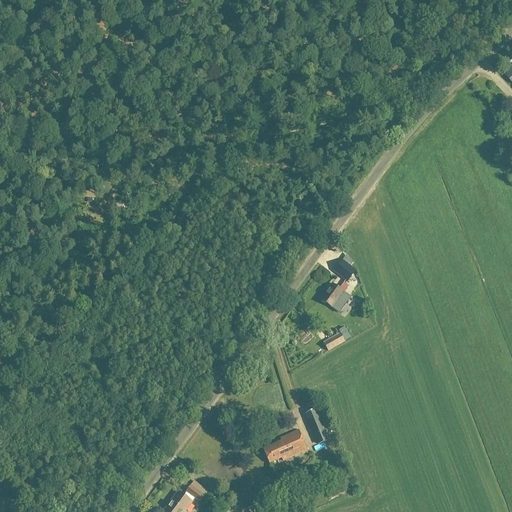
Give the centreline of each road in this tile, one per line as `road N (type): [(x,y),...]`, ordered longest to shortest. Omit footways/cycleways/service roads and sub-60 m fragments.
road 1 (unclassified): [(127,511),(420,123),(511,37)]
road 2 (track): [(467,0),(320,126),(127,136)]
road 3 (track): [(127,136),(0,138)]
